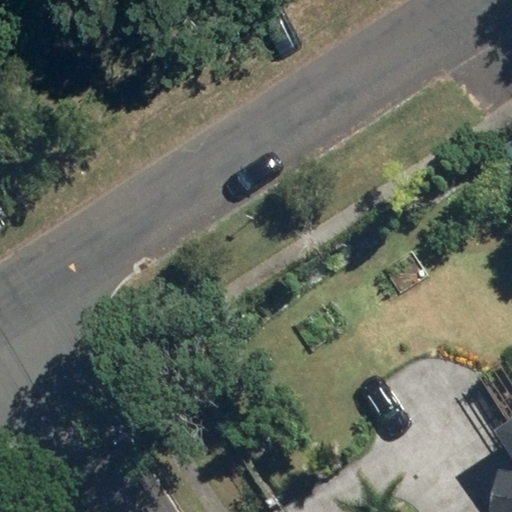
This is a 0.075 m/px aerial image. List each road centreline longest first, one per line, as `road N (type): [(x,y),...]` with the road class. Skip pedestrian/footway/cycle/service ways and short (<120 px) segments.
road 1 (residential): [(0,316),(474,0)]
road 2 (residential): [(121,511),(0,328)]
